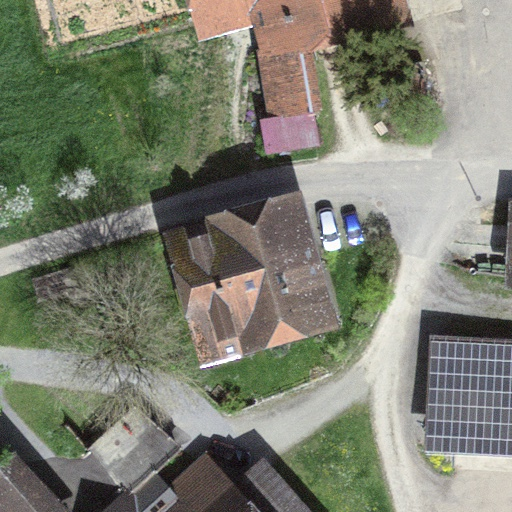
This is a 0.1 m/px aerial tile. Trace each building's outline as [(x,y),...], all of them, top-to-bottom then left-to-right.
[(182,0),(196,46),(241,34),(270,138),(308,127),(290,64),(391,36),(381,0),(182,0)] [(390,67),(396,116),(426,112),(421,63),(390,67)] [(318,337),(283,207),(139,246),(174,376),(318,337)] [(511,342),(432,338),(425,462),(511,467),(511,342)] [(92,511),(234,511),(221,497),(196,469),(156,504),(145,492),(122,511),(107,511),(101,504),(92,511)] [(283,511),(249,472),(221,497),(234,511),(283,511)] [(30,511),(0,478),(0,511),(30,511)]
